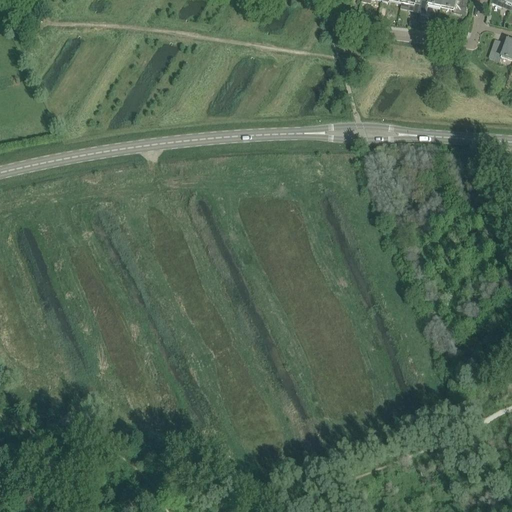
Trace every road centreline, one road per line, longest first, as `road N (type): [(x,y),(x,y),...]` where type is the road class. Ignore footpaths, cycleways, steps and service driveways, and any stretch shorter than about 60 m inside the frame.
road 1 (secondary): [(0,173),(161,143),(307,133)]
road 2 (residential): [(331,0),(357,28),(466,39),(480,23)]
